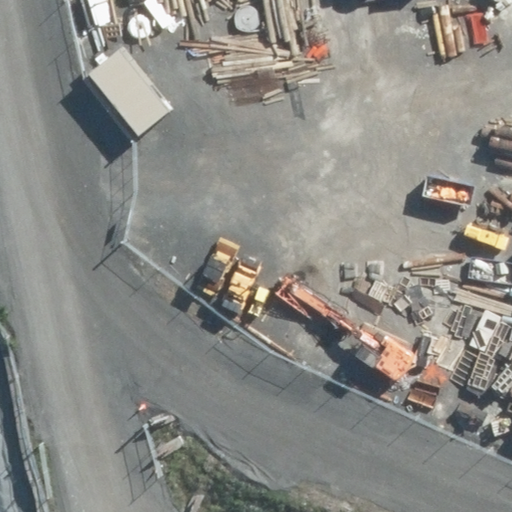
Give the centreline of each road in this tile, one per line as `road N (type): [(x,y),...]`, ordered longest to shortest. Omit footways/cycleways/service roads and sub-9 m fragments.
road 1 (unknown): [(57,345),(511,491)]
road 2 (unknown): [(0,71),(57,345)]
road 3 (unknown): [(57,345),(97,511)]
